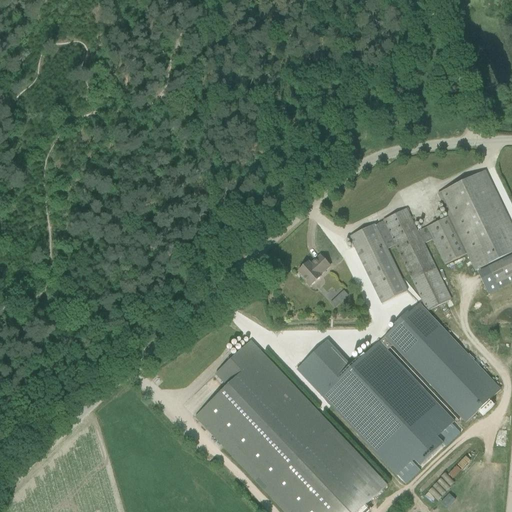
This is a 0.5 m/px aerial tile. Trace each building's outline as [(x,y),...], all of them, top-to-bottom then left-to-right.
[(475,272),(511,253),(511,226),(485,172),(438,194),(438,195),(449,217),(418,232),(408,213),(409,212),(408,209),(407,210),(390,218),(384,221),(384,222),(396,246),(428,312),(451,301),(424,245),(425,244),(433,241),(445,265),(467,254),(475,272)] [(388,250),(394,247),(396,246),(384,222),(375,226),(375,225),(349,237),(354,246),(376,293),(380,300),(382,305),(408,292),(388,250)] [(330,267),(321,257),(311,265),(309,263),(299,272),(304,279),(303,280),(310,287),(321,277),(320,276),(330,267)] [(511,284),(511,258),(477,275),(488,297),(511,284)] [(344,292),(339,296),(344,301),(349,297),(344,292)] [(420,306),(384,340),(391,347),(463,424),(471,417),(473,420),(476,416),(480,420),(492,408),(489,404),(494,399),(492,397),(499,390),(420,306)] [(387,486),(251,342),(215,375),(227,388),(195,418),(283,511),(369,511),(365,507),(387,486)] [(455,422),(380,343),(353,369),(328,342),(298,371),(397,476),(414,460),(422,469),(446,447),(438,438),(455,422)]
